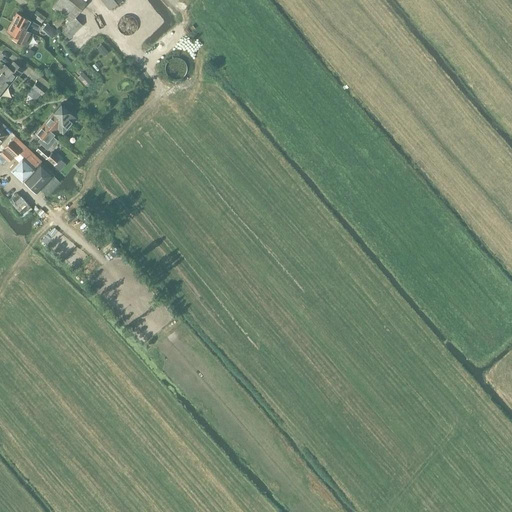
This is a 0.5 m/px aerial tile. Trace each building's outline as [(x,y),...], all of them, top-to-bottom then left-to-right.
[(57,0),(53,6),(70,19),(84,0),(57,0)] [(101,0),(109,9),(120,0),(101,0)] [(84,5),(77,14),(82,17),(89,9),(84,5)] [(26,11),(41,23),(45,18),(30,6),(26,11)] [(16,13),(11,22),(26,29),(28,25),(34,28),(36,25),(34,23),(35,22),(16,13)] [(82,25),(75,17),(70,22),(60,14),(52,24),(60,29),(68,38),(82,25)] [(26,29),(11,22),(7,31),(25,41),(26,40),(28,41),(30,37),(23,34),(26,29)] [(41,29),(52,38),(57,33),(47,23),(41,29)] [(32,40),(39,43),(42,38),(35,34),(32,40)] [(102,44),(98,47),(104,55),(109,52),(102,44)] [(188,67),(188,66),(187,63),(186,61),(185,59),(181,56),(179,56),(177,55),(174,55),(172,56),(168,59),(166,62),(165,64),(165,66),(165,68),(166,71),(168,74),(174,77),(176,78),(180,77),(184,75),(185,73),(187,71),(188,67)] [(0,70),(0,95),(17,75),(18,76),(23,70),(13,62),(8,68),(4,65),(0,70)] [(77,77),(86,86),(92,81),(83,72),(77,77)] [(31,87),(41,95),(46,89),(37,81),(31,87)] [(53,113),(41,126),(53,137),(59,130),(63,134),(76,118),(60,104),(53,113)] [(83,112),(90,118),(92,114),(86,109),(83,112)] [(53,137),(41,126),(35,133),(41,138),(38,141),(47,149),(56,139),(53,137)] [(28,149),(15,137),(15,136),(4,148),(14,158),(19,153),(21,155),(28,149)] [(59,181),(54,176),(53,176),(53,175),(40,162),(41,161),(28,149),(21,155),(34,167),(26,175),(27,176),(24,179),(22,180),(36,194),(36,193),(42,199),(59,181)] [(59,159),(51,152),(46,158),(53,165),(59,159)] [(24,216),(33,207),(17,191),(8,199),(24,216)]
